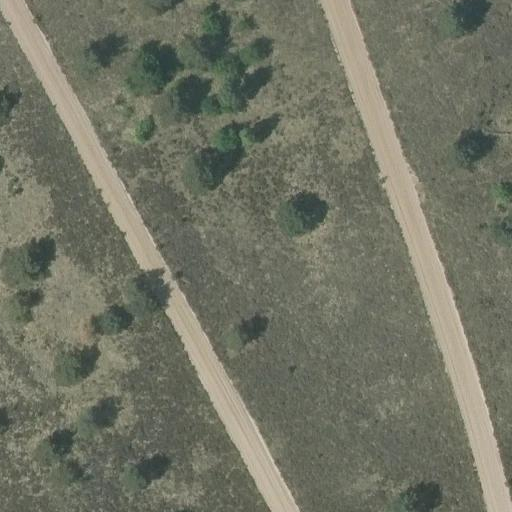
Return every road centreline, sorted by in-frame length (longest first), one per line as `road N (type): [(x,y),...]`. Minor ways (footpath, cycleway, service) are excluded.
road 1 (unknown): [(281,511),(6,0)]
road 2 (unknown): [(329,0),(498,511)]
